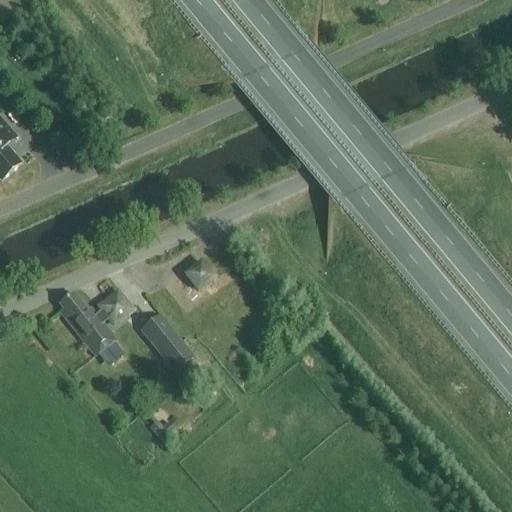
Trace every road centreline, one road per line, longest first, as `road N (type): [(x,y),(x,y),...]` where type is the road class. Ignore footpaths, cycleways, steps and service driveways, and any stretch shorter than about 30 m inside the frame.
road 1 (unclassified): [(0,319),(511,90)]
road 2 (unclassified): [(0,213),(477,0)]
road 3 (trunk): [(193,0),(511,379)]
road 4 (trunk): [(511,317),(246,0)]
